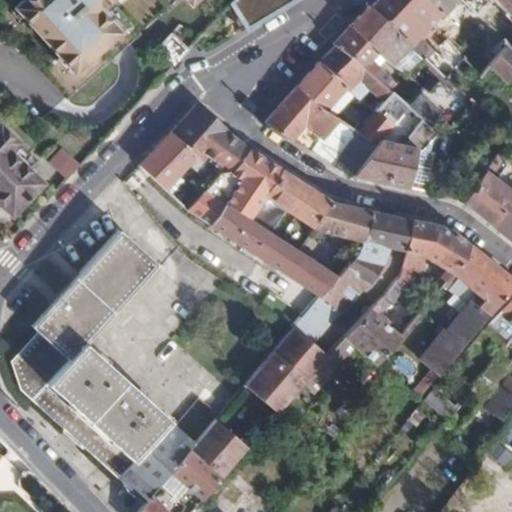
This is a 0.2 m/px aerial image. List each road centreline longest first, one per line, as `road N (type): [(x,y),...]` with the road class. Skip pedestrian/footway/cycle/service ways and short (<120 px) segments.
road 1 (residential): [(192,84),(336,185),(456,216),(511,260)]
road 2 (unclassified): [(0,269),(192,84)]
road 3 (unknown): [(0,65),(58,111),(78,117),(169,73),(192,84)]
road 4 (unclassified): [(192,84),(319,0)]
road 5 (unclassified): [(93,511),(0,410)]
